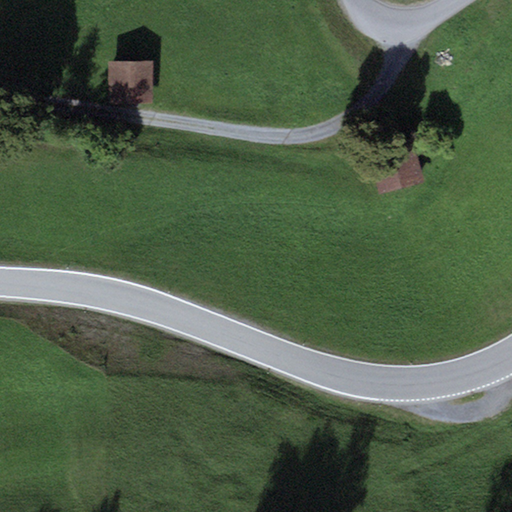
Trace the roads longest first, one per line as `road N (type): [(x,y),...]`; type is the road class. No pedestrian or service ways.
road 1 (tertiary): [(511,359),(451,383),(359,382),(174,312),(0,281)]
road 2 (track): [(403,25),(385,82),(361,117),(318,135),(276,138),(42,102),(0,103)]
